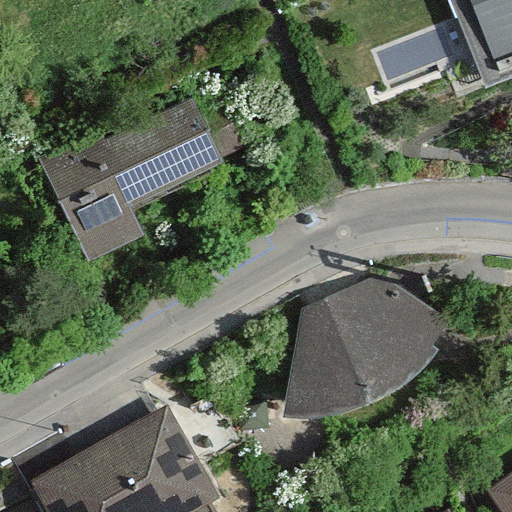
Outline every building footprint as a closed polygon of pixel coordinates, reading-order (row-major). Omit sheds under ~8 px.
[(511,0),(443,0),(481,91),(511,77),(511,0)] [(38,163),(81,266),(145,240),(130,204),(216,168),(188,100),(38,163)] [(305,304),(284,408),(337,399),(383,382),(415,358),(457,315),(387,270),(305,304)] [(187,473),(248,445),(222,387),(160,415),(187,473)] [(160,415),(38,475),(56,511),(206,511),(187,473),(160,415)] [(511,511),(511,476),(483,498),(493,511),(511,511)]
